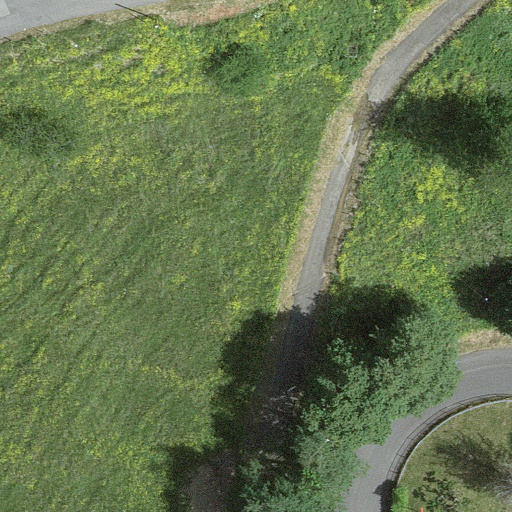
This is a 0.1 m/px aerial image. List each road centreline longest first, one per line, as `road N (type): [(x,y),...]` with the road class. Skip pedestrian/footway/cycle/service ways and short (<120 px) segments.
road 1 (track): [(257,511),(258,461),(325,228),(397,60),(464,0)]
road 2 (unclassified): [(511,372),(454,384),(407,416),(374,462),(363,511)]
